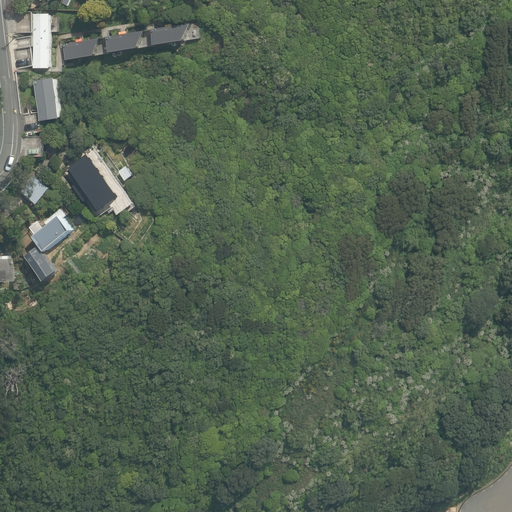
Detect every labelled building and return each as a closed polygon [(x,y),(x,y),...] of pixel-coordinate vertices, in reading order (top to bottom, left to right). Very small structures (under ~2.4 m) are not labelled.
[(59,15),(38,16),(41,72),(62,71),(59,15)] [(71,81),(46,86),(54,127),(79,122),(71,81)] [(94,146),(61,165),(85,205),(116,183),(94,146)] [(120,171),(126,180),(134,175),(128,166),(120,171)] [(63,199),(53,189),(40,203),(51,213),(63,199)] [(82,238),(71,221),(43,240),(54,257),(82,238)] [(0,290),(15,290),(14,265),(0,265),(0,290)]
